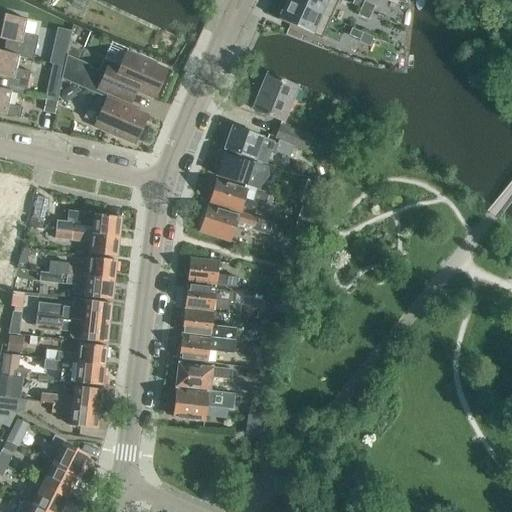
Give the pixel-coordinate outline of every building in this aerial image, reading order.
[(289,0),(285,0),(286,0),(277,20),(321,39),(330,18),(289,0)] [(285,0),(286,0),(285,0),(289,0),(330,18),(337,0),(285,0)] [(361,0),(353,0),(352,4),(360,8),(363,1),(361,0)] [(374,6),(363,1),(360,8),(371,13),(374,6)] [(371,13),(360,8),(357,15),(368,20),(371,13)] [(3,53),(19,57),(33,60),(38,37),(24,34),(27,20),(0,14),(0,39),(6,41),(3,53)] [(362,33),(352,28),(347,39),(357,44),(362,33)] [(0,89),(11,92),(11,93),(25,96),(30,72),(16,69),(19,57),(3,53),(0,51),(0,89)] [(98,89),(125,100),(130,88),(155,98),(166,71),(126,54),(119,70),(108,65),(98,89)] [(52,64),(44,99),(57,102),(61,80),(62,79),(61,79),(60,79),(63,67),(52,64)] [(253,110),(282,122),(296,87),(267,75),(266,78),(263,77),(258,88),(261,89),(253,110)] [(70,100),(72,81),(62,80),(60,99),(70,100)] [(0,89),(0,114),(20,118),(22,108),(8,105),(11,93),(11,92),(0,89)] [(83,118),(95,123),(94,126),(135,144),(147,117),(106,99),(99,114),(87,109),(83,118)] [(279,140),(278,141),(293,147),(294,146),(308,152),(313,139),(280,125),(275,138),(279,140)] [(293,147),(278,141),(277,145),(273,143),(274,142),(233,127),(229,137),(228,136),(224,146),(226,147),(225,150),(266,164),(270,154),(275,151),(290,156),(293,147)] [(217,176),(256,189),(258,190),(258,187),(267,176),(267,168),(224,154),(221,163),(219,163),(215,173),(218,174),(217,176)] [(300,190),(310,194),(316,181),(306,176),(300,190)] [(209,203),(239,212),(240,213),(247,190),(216,181),(213,190),(210,191),(208,197),(210,201),(209,203)] [(0,184),(0,214),(31,219),(35,188),(0,184)] [(258,190),(256,189),(252,200),(269,205),(273,195),(258,190)] [(32,218),(43,220),(48,199),(37,196),(32,218)] [(240,213),(239,212),(237,216),(208,207),(204,218),(201,219),(199,226),(201,229),(200,232),(229,241),(234,226),(244,229),(246,224),(253,226),(252,230),(268,235),(272,223),(240,213)] [(56,222),(55,230),(119,238),(121,218),(74,212),(72,224),(56,222)] [(119,238),(55,230),(54,239),(90,243),(89,254),(117,257),(119,238)] [(23,248),(19,263),(25,265),(29,249),(23,248)] [(47,264),(46,273),(114,281),(116,261),(89,258),(88,269),(68,266),(47,264)] [(186,270),(188,273),(187,282),(236,287),(237,278),(217,276),(219,262),(190,259),(190,261),(187,263),(186,270)] [(114,281),(46,273),(40,272),(39,282),(66,284),(73,285),(72,292),(75,295),(84,296),(84,297),(112,300),(114,281)] [(182,304),(185,307),(184,309),(213,312),(214,300),(234,302),(235,293),(215,291),(216,289),(187,286),(186,295),(183,297),(182,304)] [(281,312),(279,324),(284,324),(287,314),(286,314),(290,298),(276,296),(274,311),(281,312)] [(38,306),(37,316),(109,324),(111,304),(84,301),(83,312),(63,310),(63,309),(38,306)] [(213,313),(184,310),(184,312),(181,314),(180,321),(183,323),(182,333),(210,336),(210,335),(214,335),(214,338),(234,341),(236,329),(211,326),(213,313)] [(11,317),(8,334),(18,335),(19,335),(22,313),(12,311),(11,317)] [(109,324),(37,316),(36,315),(35,324),(61,327),(61,326),(71,327),(70,337),(80,338),(80,340),(107,343),(109,324)] [(259,318),(259,335),(270,335),(270,318),(259,318)] [(267,347),(276,348),(279,324),(273,323),(271,337),(268,337),(267,347)] [(8,334),(5,349),(22,352),(24,336),(8,334)] [(234,341),(214,338),(213,342),(210,341),(210,340),(181,337),(180,346),(177,348),(176,355),(179,358),(179,360),(207,363),(209,350),(233,353),(234,341)] [(58,352),(57,361),(104,367),(106,347),(79,344),(78,355),(58,352)] [(4,354),(0,370),(0,375),(28,378),(28,370),(17,368),(18,355),(4,354)] [(262,358),(260,370),(272,371),(273,372),(275,360),(262,358)] [(57,361),(45,360),(44,368),(61,370),(60,381),(102,386),(104,367),(57,361)] [(231,370),(211,368),(178,364),(177,374),(174,376),(173,382),(175,385),(175,387),(209,391),(210,377),(230,379),(231,370)] [(0,396),(14,398),(16,378),(0,375),(0,396)] [(40,403),(52,404),(100,410),(102,390),(74,387),(73,398),(41,394),(40,403)] [(249,387),(248,396),(257,396),(265,398),(266,389),(249,387)] [(234,394),(207,391),(207,395),(175,391),(174,402),(170,404),(170,411),(172,414),(172,417),(192,419),(196,422),(200,420),(204,420),(206,407),(227,409),(228,402),(233,403),(234,394)] [(0,423),(8,428),(15,413),(0,400),(0,423)] [(100,410),(52,404),(51,413),(71,415),(70,426),(97,429),(100,410)] [(12,429),(23,435),(27,425),(17,420),(12,429)] [(245,429),(244,437),(259,440),(260,435),(261,424),(246,422),(245,429)] [(59,452),(52,465),(77,477),(88,456),(64,443),(65,442),(54,436),(49,447),(59,452)] [(6,441),(3,448),(13,453),(17,447),(6,441)] [(0,452),(0,453),(0,463),(7,467),(11,458),(0,452)] [(52,465),(42,485),(67,498),(77,477),(52,465)] [(42,485),(31,506),(43,511),(59,511),(67,498),(42,485)] [(17,511),(43,511),(31,506),(22,501),(17,511)]
